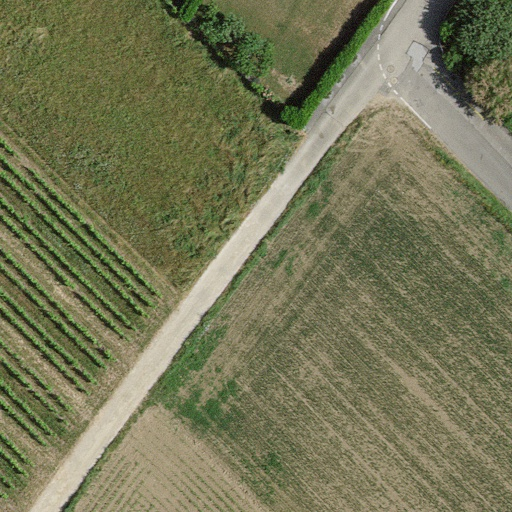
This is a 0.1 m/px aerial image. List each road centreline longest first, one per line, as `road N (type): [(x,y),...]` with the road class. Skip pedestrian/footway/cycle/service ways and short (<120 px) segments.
road 1 (track): [(44,511),(391,66)]
road 2 (residential): [(511,187),(391,66),(426,0)]
